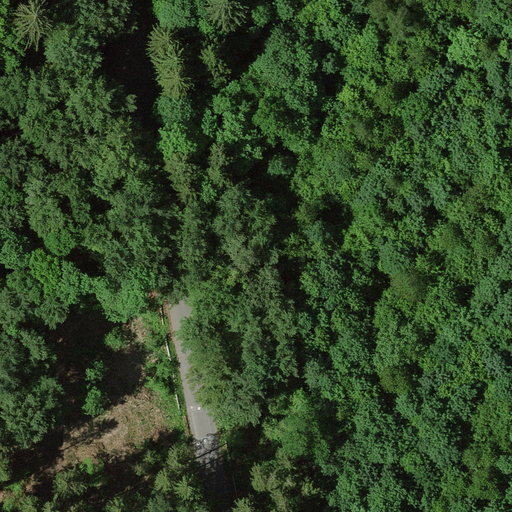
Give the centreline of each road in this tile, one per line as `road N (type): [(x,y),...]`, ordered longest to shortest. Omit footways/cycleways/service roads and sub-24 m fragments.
road 1 (unclassified): [(218,511),(144,107),(133,0)]
road 2 (track): [(144,107),(92,132),(0,220)]
